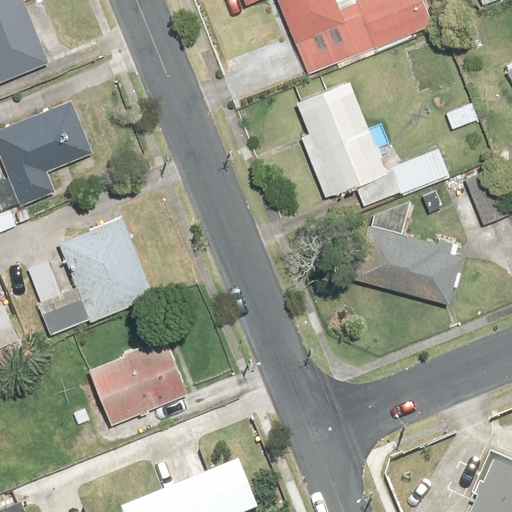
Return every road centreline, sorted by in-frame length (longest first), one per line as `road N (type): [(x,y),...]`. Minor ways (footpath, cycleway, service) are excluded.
road 1 (unclassified): [(140,0),(317,435)]
road 2 (residential): [(317,435),(511,357)]
